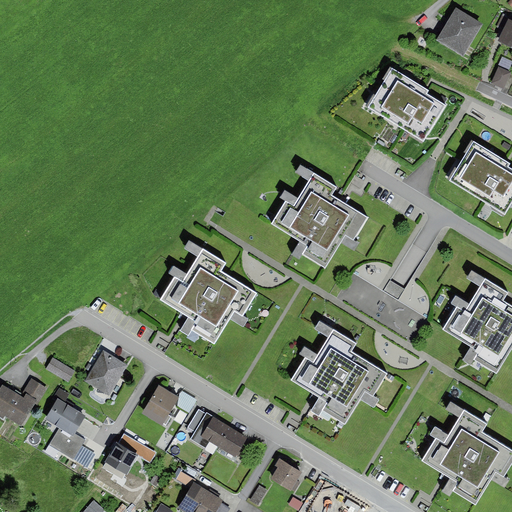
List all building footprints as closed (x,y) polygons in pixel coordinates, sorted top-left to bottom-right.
[(483,23),(456,8),(437,40),(464,56),(483,23)] [(511,20),(509,19),(510,16),(503,13),(496,27),(503,31),(498,40),(511,47),(511,20)] [(373,94),(366,105),(423,141),(446,105),(427,93),(429,90),(427,88),(390,66),(382,79),(385,80),(375,95),(373,94)] [(511,72),(499,66),(491,83),(504,88),(511,72)] [(508,161),(472,139),(464,152),(466,153),(457,167),(455,166),(447,179),(505,214),(511,202),(511,168),(508,166),(510,163),(508,161)] [(298,197),(284,189),(278,198),(285,202),(271,224),(300,242),(292,254),(300,259),(303,254),(326,268),(342,243),(354,251),(359,243),(353,239),(367,217),(343,202),(332,195),(337,187),(301,164),(296,172),(309,180),(298,197)] [(227,260),(191,240),(187,248),(200,255),(189,274),(174,265),(170,273),(175,276),(161,300),(186,314),(190,316),(182,330),(190,335),(192,330),(216,344),(230,319),(246,327),(251,318),(246,314),(260,291),(222,269),(227,260)] [(507,293),(472,271),(467,279),(481,287),(470,304),(457,296),(452,303),(458,306),(444,330),(471,346),(462,360),(472,366),(475,361),(498,374),(511,350),(511,305),(503,300),(507,293)] [(359,343),(321,320),(315,329),(329,337),(318,354),(304,345),(300,353),(306,357),(292,379),(316,394),(321,397),(313,409),(319,413),(322,408),(346,423),(361,399),(374,407),(379,399),(374,396),(388,372),(354,351),(359,343)] [(127,365),(104,351),(85,381),(109,395),(127,365)] [(75,371),(53,358),(47,369),(69,382),(75,371)] [(22,396),(3,385),(0,389),(0,416),(2,418),(6,415),(21,425),(34,403),(36,404),(46,388),(32,379),(22,396)] [(55,381),(51,389),(55,391),(59,383),(55,381)] [(179,397),(159,385),(142,413),(163,424),(179,397)] [(70,394),(59,389),(55,395),(66,401),(70,394)] [(197,400),(183,392),(180,394),(178,406),(190,413),(197,400)] [(60,426),(75,435),(86,416),(58,399),(46,418),(60,426)] [(488,423),(451,401),(445,409),(458,417),(448,434),(435,426),(429,434),(435,438),(422,460),(446,475),(451,478),(443,491),(450,496),(453,490),(476,504),(491,479),(505,487),(510,479),(505,476),(511,464),(511,449),(483,432),(488,423)] [(250,437),(200,409),(189,427),(197,431),(192,440),(205,447),(209,440),(239,457),(250,437)] [(75,435),(60,426),(49,445),(74,459),(84,440),(75,435)] [(139,455),(116,442),(105,461),(128,474),(139,455)] [(302,472),(280,458),(275,466),(278,468),(272,479),(291,490),(302,472)] [(186,468),(182,475),(193,482),(197,475),(186,468)] [(161,478),(155,475),(150,483),(156,486),(161,478)] [(224,500),(194,482),(178,508),(184,511),(228,511),(231,508),(222,503),(224,500)] [(268,491),(260,486),(251,500),(259,505),(268,491)] [(317,487),(302,511),(316,511),(327,493),(317,487)] [(293,497),(289,505),(298,511),(303,503),(293,497)] [(113,511),(98,498),(84,511),(113,511)] [(174,511),(175,511),(161,503),(156,511),(174,511)]
